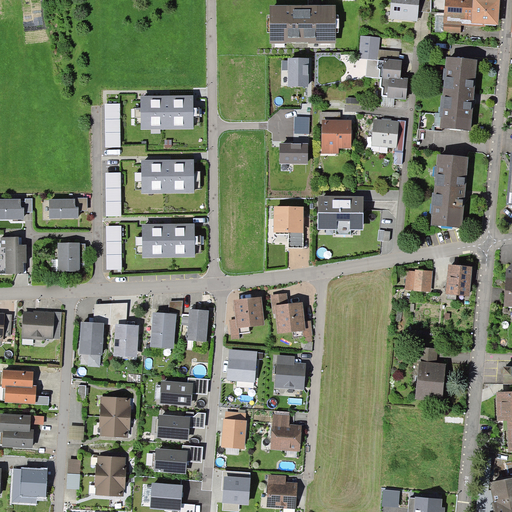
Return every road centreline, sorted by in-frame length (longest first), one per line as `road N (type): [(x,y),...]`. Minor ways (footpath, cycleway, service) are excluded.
road 1 (residential): [(211,0),(213,283)]
road 2 (residential): [(213,283),(487,245)]
road 3 (residential): [(463,511),(487,245)]
road 4 (residential): [(487,245),(507,0)]
road 5 (residential): [(0,294),(213,283)]
